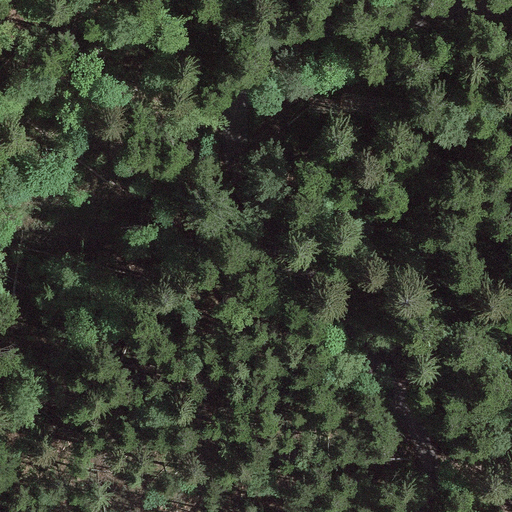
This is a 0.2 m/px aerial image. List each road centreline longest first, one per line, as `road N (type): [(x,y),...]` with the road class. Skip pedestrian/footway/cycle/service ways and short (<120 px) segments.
road 1 (unclassified): [(422,511),(432,482),(428,458),(362,350),(248,200),(237,171),(236,103),(262,57),(284,40),(511,4)]
road 2 (track): [(248,200),(280,118),(296,92),(317,79),(511,59)]
road 3 (track): [(511,504),(362,350)]
